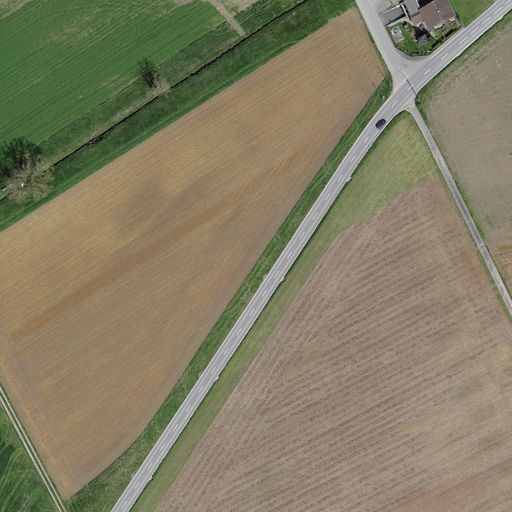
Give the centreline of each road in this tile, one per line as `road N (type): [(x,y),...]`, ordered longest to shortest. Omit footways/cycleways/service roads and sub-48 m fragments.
road 1 (secondary): [(406,92),(348,164),(117,511)]
road 2 (track): [(511,313),(406,92)]
road 3 (secondary): [(507,0),(406,92)]
road 4 (track): [(63,511),(0,392)]
